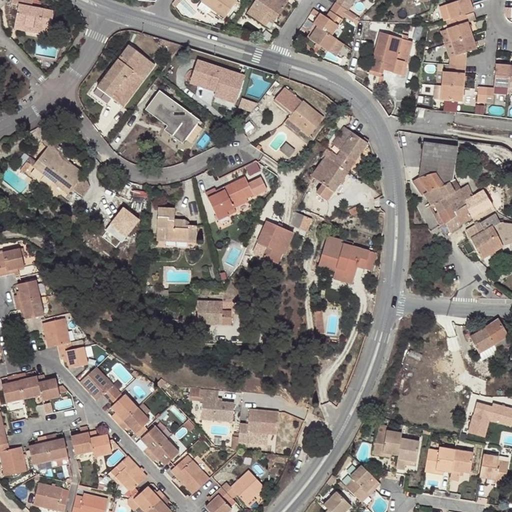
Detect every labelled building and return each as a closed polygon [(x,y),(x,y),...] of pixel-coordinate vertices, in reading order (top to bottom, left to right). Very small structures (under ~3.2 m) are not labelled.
[(24,27),(45,31),(47,20),(53,21),(54,12),(35,8),(32,7),(33,1),(33,0),(32,0),(12,0),(11,5),(19,6),(14,29),(23,31),(24,27)] [(211,8),(226,18),(237,1),(235,0),(203,0),(202,1),(211,8)] [(263,18),(264,16),(268,10),(277,16),(287,1),(285,0),(273,0),(272,0),(254,0),(246,13),(265,25),(267,23),(264,21),(265,19),(263,18)] [(345,0),(334,0),(334,1),(345,7),(347,9),(351,4),(345,0)] [(469,0),(454,0),(438,5),(443,21),(446,19),(450,18),(464,13),(472,11),(470,4),(469,0)] [(211,8),(202,1),(202,2),(198,8),(207,14),(211,8)] [(316,24),(331,34),(342,18),(339,16),(345,7),(334,1),(325,15),(319,11),(312,21),(316,24)] [(345,7),(339,16),(342,18),(347,9),(345,7)] [(273,22),(277,16),(268,10),(264,16),(273,22)] [(475,18),(472,11),(464,13),(467,21),(475,18)] [(471,34),(467,21),(464,13),(450,18),(453,25),(448,27),(447,27),(451,41),(471,34)] [(281,28),(273,22),(269,28),(277,34),(281,28)] [(336,37),(331,34),(316,24),(312,30),(307,36),(327,50),(336,37)] [(23,31),(44,35),(45,31),(24,27),(23,31)] [(444,43),(451,41),(447,27),(440,29),(444,43)] [(389,35),(378,32),(368,70),(381,73),(382,70),(403,75),(412,41),(407,40),(408,36),(390,31),(389,35)] [(455,54),(450,55),(450,63),(464,65),(465,50),(476,48),(471,34),(451,41),(455,54)] [(448,55),(450,55),(455,54),(451,41),(444,43),(448,55)] [(124,107),(145,79),(138,74),(149,60),(129,46),(98,87),(124,107)] [(155,65),(149,60),(138,74),(145,79),(155,65)] [(190,83),(216,92),(222,94),(220,98),(236,104),(245,76),(198,61),(190,83)] [(442,84),(462,86),(463,72),(464,65),(450,63),(449,70),(443,70),(442,84)] [(507,86),(509,64),(495,63),(493,85),(507,86)] [(434,98),(440,98),(442,84),(435,84),(434,98)] [(442,84),(440,98),(461,100),(462,86),(442,84)] [(493,92),(506,93),(506,92),(507,86),(493,85),(493,87),(493,92)] [(477,86),(476,101),(484,101),(485,86),(477,86)] [(485,86),(484,101),(492,102),(493,92),(493,87),(485,86)] [(285,87),(283,91),(277,98),(276,99),(293,114),(290,117),(288,120),(286,123),(299,133),(302,129),(310,135),(324,119),(285,87)] [(277,98),(283,91),(280,88),(274,95),(277,98)] [(146,110),(168,126),(173,130),(170,134),(183,144),(200,121),(160,91),(146,110)] [(341,149),(337,155),(333,161),(348,172),(369,141),(364,138),(363,139),(345,127),(333,144),(341,149)] [(49,147),(37,162),(34,166),(69,193),(72,189),(82,177),(84,174),(68,162),(54,150),(58,146),(61,141),(51,134),(49,137),(48,136),(43,142),(49,147)] [(437,173),(443,183),(454,179),(458,147),(424,142),(419,177),(437,173)] [(54,150),(68,162),(72,157),(58,146),(54,150)] [(327,148),(324,154),(326,156),(313,175),(312,175),(311,175),(310,176),(310,177),(311,178),(312,178),(313,178),(324,185),(317,194),(328,201),(348,172),(333,161),(337,155),(332,152),(327,148)] [(485,154),(481,157),(493,170),(496,167),(485,154)] [(28,161),(21,170),(24,173),(31,164),(34,166),(37,162),(31,157),(28,161)] [(23,158),(16,167),(21,170),(28,161),(23,158)] [(247,165),(252,174),(262,169),(257,159),(247,165)] [(437,173),(419,177),(413,182),(422,195),(424,194),(432,205),(435,204),(454,193),(460,189),(454,179),(443,183),(437,173)] [(87,181),(82,177),(72,189),(82,197),(89,188),(87,181)] [(207,193),(219,219),(230,214),(228,211),(235,208),(233,205),(247,198),(254,195),(255,196),(268,190),(262,178),(249,184),(246,178),(226,187),(227,190),(220,193),(218,191),(217,188),(207,193)] [(472,194),(469,185),(460,189),(454,193),(459,202),(451,207),(455,214),(467,207),(465,201),(473,196),(472,194)] [(467,207),(473,218),(493,206),(483,190),(473,196),(465,201),(467,207)] [(148,199),(148,191),(136,192),(137,200),(148,199)] [(435,204),(440,213),(451,207),(459,202),(454,193),(435,204)] [(247,198),(233,205),(235,208),(249,202),(247,198)] [(435,216),(440,213),(435,204),(432,205),(429,207),(435,216)] [(103,234),(119,247),(143,218),(128,205),(103,234)] [(359,212),(356,206),(348,210),(351,215),(359,212)] [(451,207),(440,213),(446,223),(457,217),(455,214),(451,207)] [(451,232),(467,221),(473,218),(467,207),(455,214),(457,217),(446,223),(451,232)] [(159,208),(158,238),(197,240),(197,226),(191,225),(191,224),(190,223),(190,222),(189,222),(189,221),(188,220),(187,220),(186,220),(185,220),(175,220),(175,209),(159,208)] [(344,218),(351,215),(348,210),(348,209),(341,212),(341,213),(344,218)] [(291,225),(300,229),(305,216),(296,213),(291,225)] [(441,227),(446,223),(440,213),(435,216),(441,227)] [(493,226),(493,227),(500,223),(495,214),(481,223),(483,227),(485,231),(493,226)] [(307,232),(313,216),(311,215),(310,218),(305,216),(300,229),(307,232)] [(280,252),(290,230),(268,221),(259,243),(268,247),(264,257),(278,263),(282,253),(280,252)] [(503,246),(511,243),(511,223),(500,223),(493,227),(503,246)] [(472,239),(471,239),(480,234),(478,230),(477,225),(467,231),(471,240),(472,239)] [(485,231),(480,234),(471,239),(472,239),(481,259),(503,246),(493,227),(493,226),(485,231)] [(294,232),(290,230),(280,252),(282,253),(285,254),(294,232)] [(365,270),(370,252),(353,247),(341,244),(342,241),(328,237),(320,266),(336,271),(337,271),(338,269),(345,271),(343,277),(354,280),(358,267),(365,270)] [(0,272),(1,275),(18,271),(17,268),(23,266),(19,248),(2,251),(2,250),(0,249),(0,272)] [(378,255),(370,252),(365,270),(373,272),(378,255)] [(337,271),(336,271),(334,279),(353,285),(354,280),(343,277),(345,271),(338,269),(337,271)] [(18,290),(19,294),(16,294),(14,295),(15,302),(39,297),(35,279),(20,283),(17,284),(18,290)] [(17,310),(19,309),(22,309),(23,312),(25,319),(44,315),(39,297),(15,302),(17,310)] [(200,300),(196,300),(197,324),(231,324),(231,312),(234,312),(233,302),(200,303),(200,300)] [(64,318),(45,322),(42,322),(48,347),(57,345),(59,352),(74,348),(72,341),(70,342),(64,318)] [(483,330),(484,331),(493,346),(508,337),(497,321),(483,330)] [(493,346),(484,331),(469,340),(479,355),(493,346)] [(511,344),(508,337),(493,346),(498,353),(511,344)] [(74,348),(84,346),(82,339),(72,341),(74,348)] [(59,352),(61,359),(63,359),(64,358),(67,358),(68,361),(69,368),(84,364),(88,364),(84,346),(74,348),(59,352)] [(479,355),(483,363),(498,353),(493,346),(479,355)] [(102,395),(107,400),(110,397),(118,389),(96,366),(79,381),(96,400),(102,395)] [(25,373),(18,374),(23,399),(41,395),(37,376),(29,378),(26,378),(25,375),(25,373)] [(23,399),(18,374),(10,376),(11,378),(12,381),(9,382),(2,384),(6,403),(23,399)] [(41,395),(42,400),(60,396),(59,392),(67,391),(62,385),(58,386),(56,378),(48,380),(45,380),(44,377),(44,376),(44,374),(37,376),(41,395)] [(218,397),(219,390),(200,388),(199,396),(203,396),(201,418),(232,421),(234,402),(222,401),(218,401),(218,397)] [(118,389),(110,397),(112,400),(120,392),(118,389)] [(120,392),(112,400),(115,403),(123,395),(120,392)] [(123,395),(115,403),(111,406),(116,411),(118,414),(114,418),(119,424),(137,406),(125,393),(123,395)] [(477,400),(470,432),(488,436),(491,420),(511,424),(511,405),(495,402),(494,403),(477,400)] [(150,409),(142,401),(137,406),(144,414),(150,409)] [(38,416),(46,415),(43,404),(36,406),(38,416)] [(124,429),(126,427),(129,425),(130,427),(135,433),(138,435),(152,422),(144,414),(137,406),(119,424),(124,429)] [(279,412),(249,409),(248,424),(240,423),(239,433),(239,437),(238,442),(247,443),(248,431),(277,434),(279,412)] [(190,431),(195,426),(189,420),(183,424),(190,431)] [(376,424),(375,432),(385,434),(386,430),(386,426),(376,424)] [(167,438),(154,425),(140,438),(145,443),(148,446),(145,448),(143,450),(148,456),(167,438)] [(76,455),(93,451),(89,432),(87,426),(80,428),(81,431),(81,434),(78,435),(71,436),(76,455)] [(93,451),(94,456),(112,452),(112,450),(109,440),(107,434),(101,435),(97,436),(97,433),(96,430),(89,432),(93,451)] [(400,439),(401,433),(386,430),(385,434),(375,432),(371,454),(381,456),(382,456),(382,453),(390,454),(398,455),(400,439)] [(52,434),(45,436),(51,461),(68,457),(64,438),(57,439),(54,440),(52,434)] [(33,465),(51,461),(45,436),(38,438),(38,440),(39,444),(36,444),(29,446),(30,450),(33,465)] [(156,459),(158,457),(160,459),(165,464),(170,460),(179,452),(167,438),(148,456),(154,461),(156,459)] [(113,439),(109,440),(112,450),(116,449),(119,446),(113,439)] [(419,442),(400,439),(398,455),(396,468),(404,470),(405,465),(406,460),(416,462),(419,442)] [(21,446),(9,449),(7,443),(0,444),(0,453),(5,476),(27,471),(22,452),(21,446)] [(451,472),(454,450),(454,449),(439,447),(439,450),(428,449),(424,471),(435,473),(436,469),(443,471),(451,472)] [(454,450),(451,472),(449,480),(454,480),(460,451),(454,450)] [(460,451),(454,480),(458,481),(459,471),(461,472),(465,452),(460,451)] [(465,452),(461,472),(469,473),(472,453),(465,452)] [(176,474),(193,493),(210,478),(187,454),(175,466),(171,469),(176,474)] [(135,488),(147,476),(128,455),(117,465),(121,470),(115,475),(131,491),(135,488)] [(478,479),(486,480),(493,481),(493,485),(504,487),(508,464),(497,462),(498,459),(482,456),(478,479)] [(52,468),(70,464),(68,457),(51,461),(52,468)] [(117,465),(111,470),(115,475),(121,470),(117,465)] [(369,495),(367,492),(371,487),(372,487),(377,481),(361,465),(350,476),(353,479),(345,486),(361,502),(369,495)] [(232,498),(237,494),(246,503),(254,497),(264,487),(249,470),(231,486),(227,482),(222,487),(232,498)] [(335,477),(332,474),(326,483),(330,486),(336,478),(335,477)] [(61,496),(63,489),(38,483),(33,505),(58,511),(63,511),(67,498),(61,496)] [(131,496),(146,511),(164,495),(159,489),(155,494),(148,486),(140,493),(137,490),(131,496)] [(211,502),(206,507),(210,511),(228,511),(232,509),(227,503),(232,498),(222,487),(208,499),(211,502)] [(69,490),(63,489),(61,496),(67,498),(69,490)] [(323,505),(328,510),(329,511),(345,511),(351,506),(337,492),(323,505)] [(72,511),(106,511),(109,500),(84,493),(83,497),(82,501),(75,499),(72,511)] [(164,495),(146,511),(145,511),(172,511),(165,504),(170,500),(164,495)] [(129,504),(136,511),(145,511),(146,511),(131,496),(129,498),(129,504)] [(254,497),(246,503),(249,506),(256,499),(254,497)]
